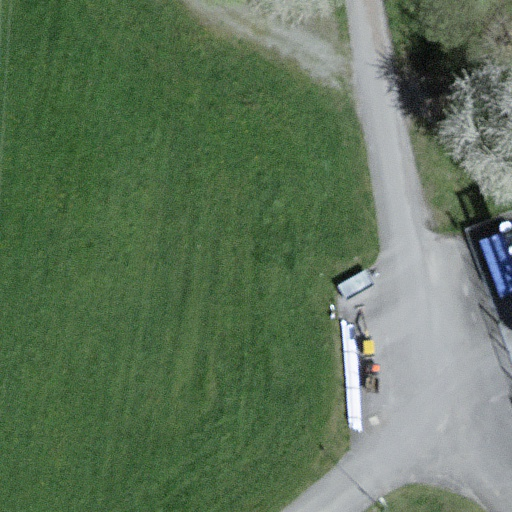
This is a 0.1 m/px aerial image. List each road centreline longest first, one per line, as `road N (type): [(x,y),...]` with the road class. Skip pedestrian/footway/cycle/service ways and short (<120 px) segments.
road 1 (unclassified): [(318,511),(386,455),(401,434),(413,387),(408,266),(365,0)]
road 2 (track): [(374,74),(353,76),(217,0)]
